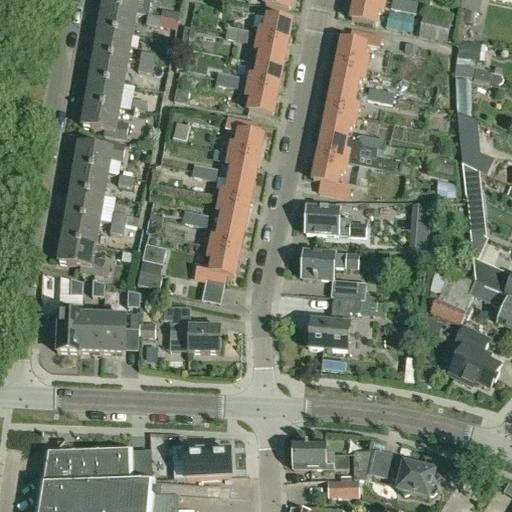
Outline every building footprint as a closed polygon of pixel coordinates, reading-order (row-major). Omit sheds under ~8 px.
[(104,0),(103,9),(136,15),(138,0),(151,3),(151,0),(104,0)] [(292,0),(266,0),(265,8),(290,13),(292,0)] [(382,17),(385,4),(364,0),(357,0),(353,22),(376,27),(378,16),(382,17)] [(481,0),(462,0),(460,11),(479,15),(481,0)] [(417,12),(418,6),(393,1),(392,7),(417,12)] [(417,12),(392,7),(390,12),(416,18),(417,12)] [(136,15),(103,9),(99,34),(131,39),(136,15)] [(445,46),(450,24),(424,17),(418,39),(445,46)] [(148,18),(146,28),(160,31),(162,21),(148,18)] [(259,43),(287,49),(292,25),(268,20),(265,33),(261,32),(259,43)] [(251,41),(253,35),(228,30),(226,36),(251,41)] [(95,58),(127,63),(131,39),(99,34),(95,58)] [(352,34),(349,45),(343,44),(338,67),(366,73),(368,62),(364,61),(366,50),(378,52),(381,41),(352,34)] [(251,41),(226,36),(225,42),(250,47),(251,41)] [(261,56),(258,67),(282,72),(287,49),(259,43),(257,55),(261,56)] [(479,47),(460,45),(459,62),(478,64),(479,47)] [(153,68),(155,59),(141,56),(140,66),(153,68)] [(91,82),(123,87),(127,63),(95,58),(91,82)] [(153,68),(140,66),(138,75),(151,78),(153,68)] [(252,78),(249,90),(277,96),(282,72),(258,67),(256,79),(252,78)] [(366,73),(338,67),(333,91),(357,95),(359,83),(364,84),(366,73)] [(469,68),(456,67),(455,79),(474,81),(474,83),(498,89),(502,86),(503,82),(500,79),(475,73),(469,68)] [(219,77),(217,82),(241,88),(242,82),(219,77)] [(87,106),(119,112),(123,87),(91,82),(87,106)] [(217,82),(216,88),(240,93),(241,88),(217,82)] [(471,84),(458,82),(459,115),(472,120),(471,84)] [(277,96),(249,90),(247,102),(251,103),(248,115),(272,120),(277,96)] [(357,95),(333,91),(329,114),(357,119),(359,109),(355,108),(357,95)] [(174,105),(187,107),(190,94),(177,92),(174,105)] [(370,92),(369,98),(393,102),(394,97),(370,92)] [(393,102),(369,98),(368,103),(392,108),(393,102)] [(145,116),(146,106),(133,103),(131,113),(145,116)] [(119,112),(87,106),(82,131),(113,136),(112,140),(127,143),(129,130),(116,127),(119,112)] [(357,119),(329,114),(324,137),(348,142),(350,131),(354,132),(357,119)] [(476,125),(457,117),(460,144),(477,142),(476,125)] [(229,158),(258,164),(263,140),(255,138),(257,129),(228,123),(226,134),(239,136),(236,148),(232,147),(229,158)] [(186,146),(190,130),(177,127),(173,142),(186,146)] [(348,142),(324,137),(319,160),(347,166),(347,167),(381,174),(384,161),(375,159),(376,154),(377,151),(361,148),(362,145),(359,144),(348,142)] [(377,151),(376,154),(382,155),(385,143),(360,138),(359,144),(362,145),(361,148),(377,151)] [(75,171),(108,177),(111,162),(123,165),(126,150),(111,147),(110,152),(80,147),(75,171)] [(479,157),(472,171),(486,177),(493,164),(479,157)] [(258,164),(229,158),(227,170),(232,171),(230,182),(253,187),(258,164)] [(456,165),(429,159),(428,178),(457,184),(456,165)] [(347,166),(319,160),(314,184),(323,186),(321,196),(349,202),(351,191),(338,188),(340,177),(345,178),(347,167),(347,166)] [(480,176),(463,168),(470,233),(487,241),(480,176)] [(217,179),(219,174),(194,169),(193,175),(217,179)] [(71,195),(104,201),(108,177),(75,171),(71,195)] [(217,179),(193,175),(192,181),(216,185),(217,179)] [(133,182),(120,179),(118,189),(131,191),(133,182)] [(249,210),(253,187),(230,182),(227,195),(223,194),(220,205),(249,210)] [(67,219),(100,225),(104,201),(71,195),(67,219)] [(249,210),(220,205),(218,217),(223,217),(220,229),(244,234),(249,210)] [(414,209),(410,256),(428,258),(432,210),(414,209)] [(339,212),(308,211),(307,238),(366,240),(367,228),(338,227),(339,212)] [(208,226),(210,220),(185,215),(184,221),(208,226)] [(113,217),(111,226),(125,229),(125,228),(137,231),(139,222),(113,217)] [(100,225),(67,219),(63,242),(95,248),(100,225)] [(208,226),(184,221),(182,227),(207,232),(208,226)] [(125,229),(111,226),(110,236),(123,239),(125,229)] [(239,257),(244,234),(220,229),(218,241),(213,240),(211,251),(239,257)] [(93,263),(95,248),(63,242),(58,267),(89,272),(88,277),(103,280),(103,278),(108,279),(111,267),(106,266),(93,263)] [(143,265),(163,269),(166,253),(146,248),(143,265)] [(239,257),(211,251),(208,263),(213,264),(211,275),(197,272),(195,283),(224,289),(226,280),(234,281),(239,257)] [(483,258),(473,253),(474,262),(480,265),(483,258)] [(303,282),(332,285),(333,272),(358,274),(359,259),(305,255),(303,282)] [(160,280),(163,269),(143,265),(140,275),(160,280)] [(477,286),(506,298),(511,300),(511,278),(485,267),(477,286)] [(473,299),(485,304),(503,312),(497,325),(511,332),(511,301),(490,292),(476,285),(475,286),(447,272),(444,281),(433,278),(430,294),(440,297),(439,301),(436,300),(430,316),(459,330),(473,299)] [(162,281),(160,280),(140,275),(137,289),(159,294),(162,281)] [(82,286),(70,282),(70,298),(82,298),(82,286)] [(104,288),(92,284),(92,300),(104,300),(104,288)] [(366,287),(332,285),(332,284),(331,302),(333,302),(363,305),(365,305),(366,287)] [(139,296),(127,294),(127,310),(139,310),(139,296)] [(333,302),(330,328),(312,326),(309,352),(348,356),(350,316),(361,317),(363,305),(333,302)] [(82,356),(82,319),(82,308),(60,307),(59,357),(82,357),(82,356)] [(190,326),(190,312),(164,311),(164,325),(171,325),(190,326)] [(131,318),(130,334),(139,334),(140,328),(140,319),(131,318)] [(104,356),(104,319),(82,319),(82,356),(104,356)] [(104,319),(104,356),(127,356),(127,319),(104,319)] [(171,325),(171,331),(171,345),(189,346),(189,357),(220,357),(220,331),(190,331),(190,326),(171,325)] [(139,334),(139,337),(139,342),(155,342),(155,329),(140,328),(139,334)] [(463,349),(449,378),(473,390),(475,385),(490,392),(501,369),(486,362),(489,357),(484,355),(490,343),(463,330),(456,346),(463,349)] [(294,447),(294,473),(349,474),(349,460),(326,459),(326,448),(294,447)] [(47,456),(41,489),(99,486),(154,484),(154,483),(152,483),(151,455),(133,456),(133,453),(72,455),(72,448),(59,448),(59,456),(47,456)] [(187,483),(231,481),(231,455),(208,456),(207,449),(173,451),(174,465),(186,465),(187,483)] [(373,453),(373,454),(368,478),(389,483),(390,476),(393,464),(394,459),(373,453)] [(368,478),(373,454),(373,455),(354,455),(354,484),(367,483),(368,478)] [(405,500),(412,497),(429,501),(436,475),(419,471),(419,470),(393,464),(390,476),(402,479),(398,494),(399,494),(405,500)] [(41,489),(37,511),(178,511),(180,499),(154,497),(154,484),(99,486),(41,489)] [(330,485),(330,501),(360,501),(360,485),(330,485)]
